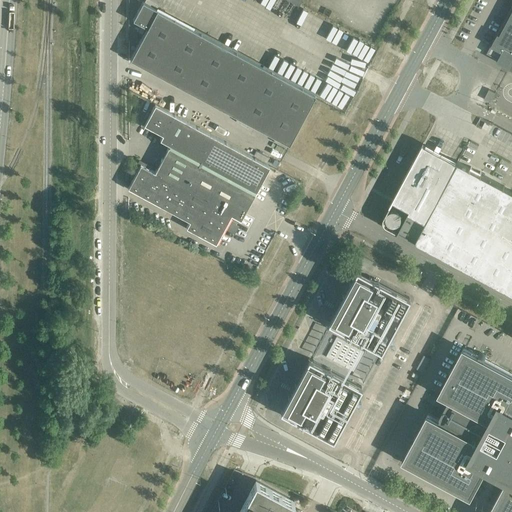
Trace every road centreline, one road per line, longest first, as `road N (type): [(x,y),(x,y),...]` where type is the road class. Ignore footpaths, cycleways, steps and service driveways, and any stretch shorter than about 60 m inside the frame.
road 1 (unclassified): [(109,355),(110,0)]
road 2 (tertiary): [(334,211),(448,0)]
road 3 (tertiary): [(227,410),(334,211)]
road 4 (unclassified): [(334,211),(511,306)]
road 5 (unclassified): [(109,355),(107,370),(121,390),(213,435)]
road 6 (unclassified): [(218,426),(133,382),(109,355)]
